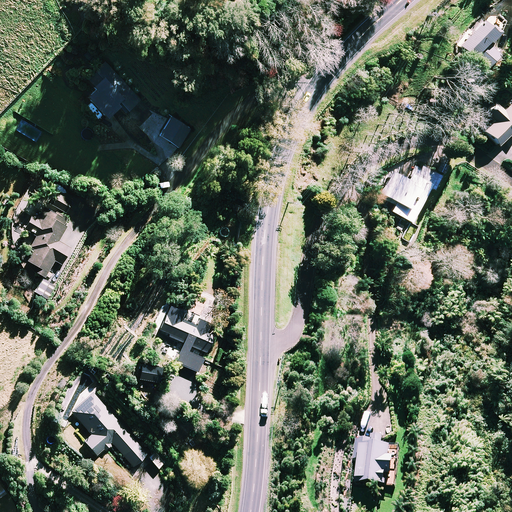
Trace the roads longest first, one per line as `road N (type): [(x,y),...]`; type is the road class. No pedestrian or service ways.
road 1 (secondary): [(396,0),(347,38),(282,127),(259,240),(257,347)]
road 2 (residential): [(257,347),(292,335),(323,215),(385,153),(411,142),(446,142),(511,180)]
road 3 (secondary): [(257,347),(253,511)]
